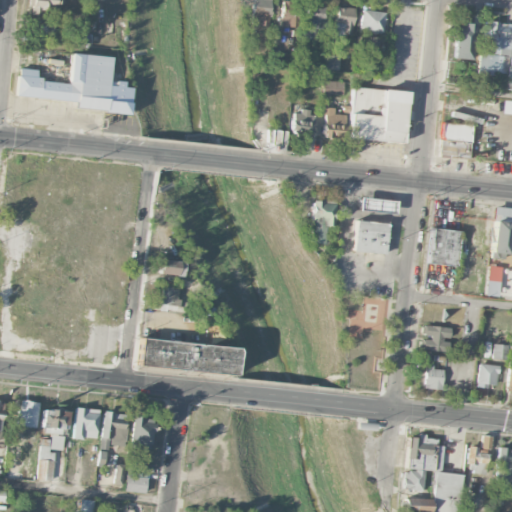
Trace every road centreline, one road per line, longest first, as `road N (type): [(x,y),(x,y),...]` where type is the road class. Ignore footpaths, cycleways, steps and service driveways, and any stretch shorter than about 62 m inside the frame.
road 1 (primary): [(511,191),(273,166)]
road 2 (primary): [(0,368),(230,392)]
road 3 (residential): [(147,153),(125,381)]
road 4 (residential): [(420,183),(392,408)]
road 5 (residential): [(420,183),(438,0)]
road 6 (primary): [(349,404),(511,420)]
road 7 (primary): [(273,166),(147,153)]
road 8 (residential): [(182,387),(167,511)]
road 9 (residential): [(0,124),(12,0)]
